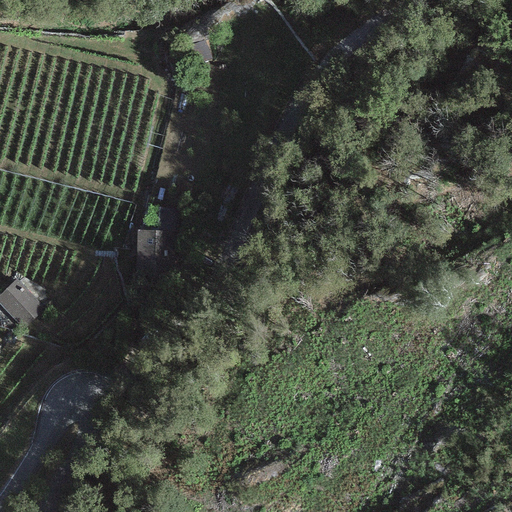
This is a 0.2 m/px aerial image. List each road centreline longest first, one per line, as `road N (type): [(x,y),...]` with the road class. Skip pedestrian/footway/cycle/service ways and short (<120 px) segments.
road 1 (track): [(86,391),(192,312),(317,71),(414,0)]
road 2 (unclassified): [(0,506),(60,400),(80,389),(91,397),(89,423),(45,511)]
